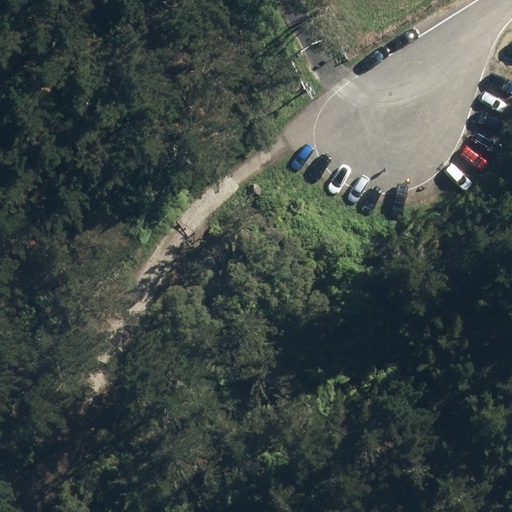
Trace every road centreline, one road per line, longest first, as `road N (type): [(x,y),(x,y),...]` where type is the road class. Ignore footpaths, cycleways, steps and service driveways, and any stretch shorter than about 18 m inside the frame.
road 1 (track): [(34,511),(169,235),(225,175),(376,111)]
road 2 (unclassified): [(506,0),(376,111)]
